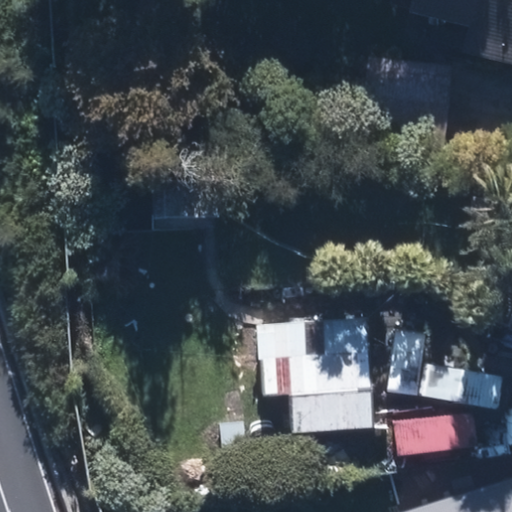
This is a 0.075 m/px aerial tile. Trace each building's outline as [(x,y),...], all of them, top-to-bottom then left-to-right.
[(465,52),(511,61),(511,0),(416,0),(414,13),(471,25),(465,52)] [(453,63),(367,57),(363,129),(449,134),(453,63)] [(262,353),(261,394),(294,396),(293,429),(345,431),(345,424),(371,425),(374,357),(369,357),(370,319),(327,318),(326,352),(308,351),(309,322),(259,320),(258,353),(262,353)] [(229,456),(218,456),(217,464),(229,464),(228,478),(304,480),(305,444),(229,442),(229,456)] [(511,511),(511,475),(397,511),(511,511)]
